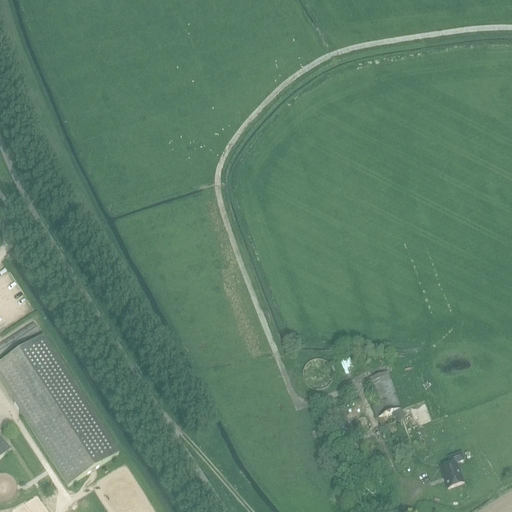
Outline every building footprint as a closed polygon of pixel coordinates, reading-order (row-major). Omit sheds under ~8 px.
[(0,357),(39,332),(35,326),(0,348),(0,357)] [(0,364),(0,382),(68,488),(119,455),(43,337),(0,364)] [(389,373),(370,379),(380,405),(373,408),(377,420),(379,420),(402,411),(389,373)] [(0,460),(11,451),(0,438),(0,460)] [(452,465),(441,469),(441,470),(448,490),(464,484),(457,464),(464,461),(465,461),(462,455),(450,459),(452,465)]
